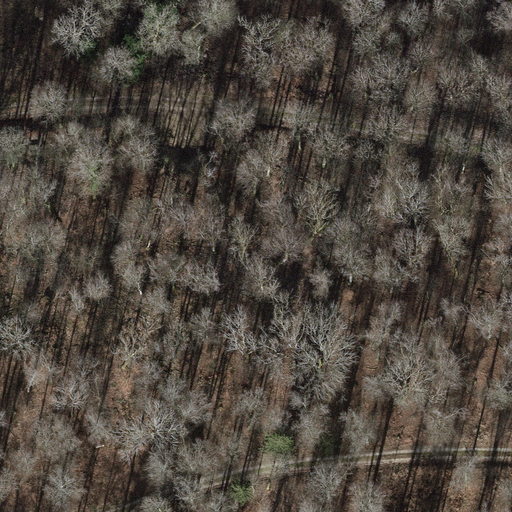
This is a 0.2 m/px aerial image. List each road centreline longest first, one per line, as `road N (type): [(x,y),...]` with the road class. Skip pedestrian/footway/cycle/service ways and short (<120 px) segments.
road 1 (track): [(0,111),(49,101),(276,108),(511,148)]
road 2 (track): [(511,456),(363,454),(157,490),(96,511)]
